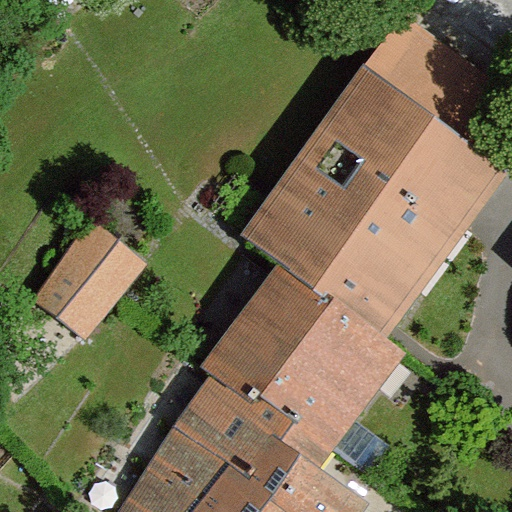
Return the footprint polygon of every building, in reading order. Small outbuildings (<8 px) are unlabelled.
[(511,107),(407,28),(370,80),(479,163),(511,118),(511,107)] [(253,240),(288,268),(381,340),(418,288),(402,276),(483,166),(479,163),(370,80),(253,240)] [(91,225),(67,262),(108,295),(136,262),(91,225)] [(67,262),(41,301),(84,336),(114,300),(108,295),(67,262)] [(209,372),(220,381),(256,406),(263,397),(318,438),(320,435),(341,409),(389,346),(381,340),(288,268),(209,372)] [(154,469),(125,511),(343,511),(350,502),(309,472),(330,448),(318,438),(263,397),(256,406),(220,381),(161,470),(154,469)] [(341,409),(320,435),(379,479),(389,465),(383,460),(392,447),(341,409)]
